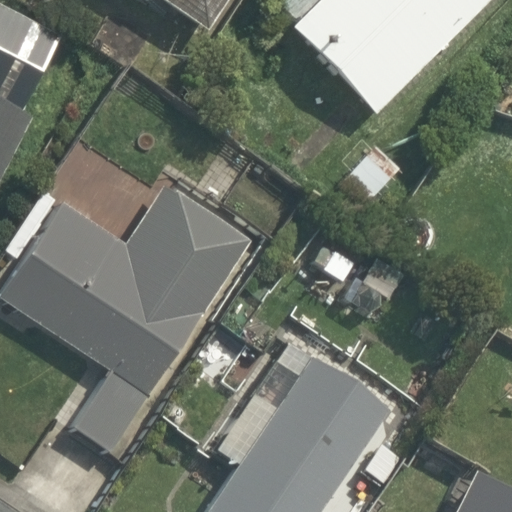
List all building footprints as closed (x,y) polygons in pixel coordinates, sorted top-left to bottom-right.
[(229,0),(119,0),(200,49),(229,0)] [(304,0),(267,33),(365,128),(490,0),(304,0)] [(13,119),(54,39),(0,11),(0,163),(21,123),(13,119)] [(128,138),(87,113),(67,147),(108,172),(128,138)] [(51,202),(0,281),(0,328),(92,388),(58,439),(102,468),(245,248),(156,190),(120,247),(51,202)] [(298,375),(199,511),(320,511),(378,435),(298,375)] [(511,511),(511,494),(466,472),(446,511),(511,511)]
